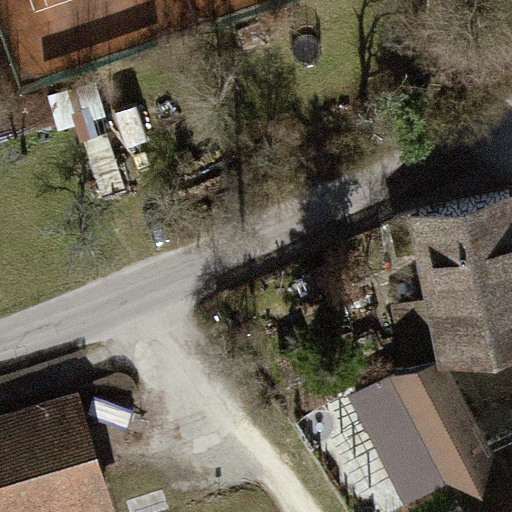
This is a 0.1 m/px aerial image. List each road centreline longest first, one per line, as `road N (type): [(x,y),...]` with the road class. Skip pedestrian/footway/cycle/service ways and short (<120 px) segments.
road 1 (unclassified): [(0,343),(127,302),(511,120)]
road 2 (track): [(127,302),(293,511)]
